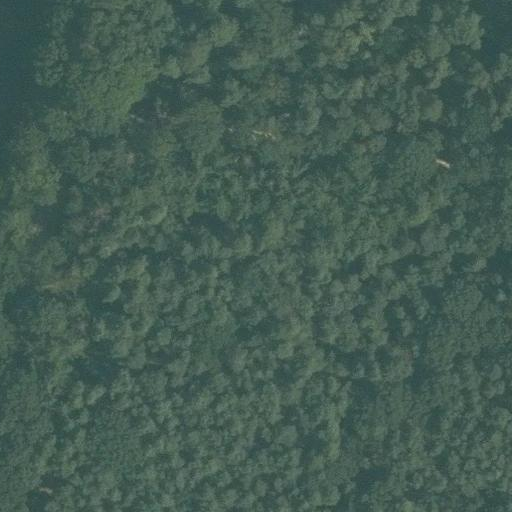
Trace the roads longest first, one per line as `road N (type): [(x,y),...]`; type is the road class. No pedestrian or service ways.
road 1 (tertiary): [(0,409),(101,0)]
road 2 (track): [(134,117),(511,176)]
